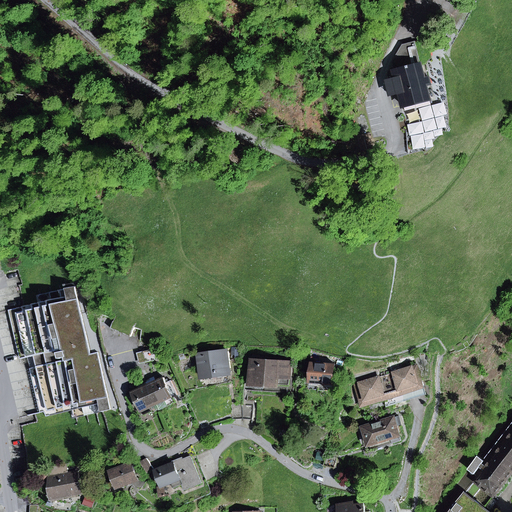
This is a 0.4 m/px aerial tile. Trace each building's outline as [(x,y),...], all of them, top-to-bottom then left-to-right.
[(417,49),(415,41),(414,42),(403,45),(397,54),(417,49)] [(395,72),(421,65),(417,49),(397,54),(399,62),(393,64),(395,72)] [(421,65),(395,72),(396,78),(387,81),(391,96),(400,93),(403,106),(431,99),(427,85),(425,79),(421,65)] [(188,154),(191,162),(205,158),(203,150),(188,154)] [(35,367),(31,369),(41,413),(45,412),(46,417),(71,411),(73,419),(111,410),(98,353),(91,354),(75,287),(37,296),(38,304),(14,309),(25,358),(33,357),(36,356),(38,367),(35,367)] [(14,309),(9,310),(21,359),(25,358),(14,309)] [(137,323),(117,315),(111,329),(131,337),(135,327),(137,323)] [(140,364),(147,363),(155,360),(152,349),(144,352),(137,353),(140,364)] [(227,373),(227,369),(231,369),(228,351),(220,353),(220,351),(213,352),(213,354),(200,356),(203,379),(211,378),(211,375),(227,373)] [(278,378),(279,374),(290,375),(291,363),(265,362),(264,359),(253,359),(252,384),(278,385),(278,378)] [(319,386),(319,383),(333,384),(335,365),(306,362),(305,372),(312,372),(311,385),(319,386)] [(418,384),(423,382),(418,365),(413,367),(418,384)] [(360,383),(367,405),(387,398),(403,393),(424,387),(423,382),(418,384),(413,367),(360,383)] [(211,378),(232,375),(231,369),(227,369),(227,373),(211,375),(211,378)] [(131,381),(134,387),(146,382),(143,375),(131,381)] [(157,404),(158,405),(174,397),(178,395),(172,381),(167,383),(165,378),(157,382),(155,379),(147,383),(149,386),(157,404)] [(142,412),(152,407),(157,404),(149,386),(147,383),(142,385),(143,388),(140,390),(133,393),(142,412)] [(362,406),(367,405),(360,383),(355,385),(362,406)] [(389,406),(405,401),(403,393),(387,398),(389,406)] [(176,403),(174,397),(158,405),(160,410),(176,403)] [(232,406),(233,420),(243,419),(242,405),(232,406)] [(253,420),(253,406),(242,405),(243,419),(253,420)] [(152,407),(142,412),(143,415),(154,410),(152,407)] [(391,439),(393,444),(402,441),(397,426),(402,425),(399,417),(364,428),(369,446),(370,446),(391,439)] [(511,434),(489,464),(479,457),(469,470),(479,477),(476,481),(482,487),(494,496),(511,473),(511,434)] [(370,446),(371,450),(393,444),(391,439),(370,446)] [(327,451),(324,466),(336,469),(339,453),(327,451)] [(185,490),(202,483),(191,457),(156,471),(162,487),(163,487),(172,483),(174,488),(183,485),(185,490)] [(141,463),(149,472),(154,468),(147,458),(141,463)] [(46,469),(40,475),(41,478),(43,482),(49,484),(52,484),(51,477),(67,474),(66,465),(46,469)] [(133,481),(138,479),(132,465),(113,473),(118,487),(133,481)] [(52,484),(54,499),(80,493),(76,472),(67,474),(51,477),(52,484)] [(139,478),(138,479),(133,481),(142,488),(145,483),(139,478)] [(466,493),(473,498),(482,487),(476,481),(466,493)] [(80,493),(54,499),(52,484),(49,484),(51,499),(50,502),(53,503),(54,502),(81,497),(80,493)] [(168,494),(165,494),(165,486),(163,487),(162,487),(160,488),(160,489),(161,496),(165,496),(168,495),(168,494)] [(473,498),(466,493),(451,511),(482,511),(485,508),(473,498)] [(92,507),(95,500),(89,498),(87,505),(92,507)] [(338,511),(365,511),(366,511),(364,504),(355,505),(354,502),(338,505),(338,508),(338,511)]
